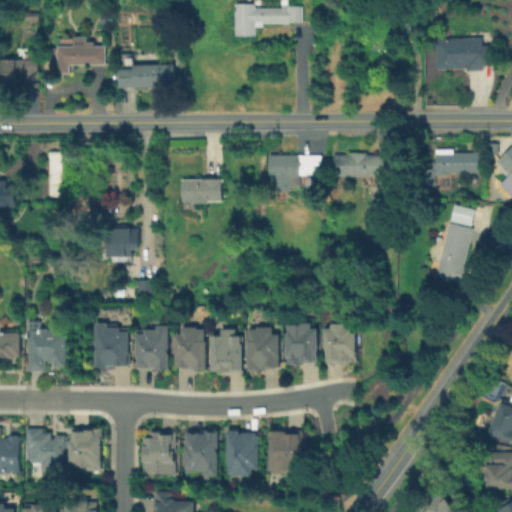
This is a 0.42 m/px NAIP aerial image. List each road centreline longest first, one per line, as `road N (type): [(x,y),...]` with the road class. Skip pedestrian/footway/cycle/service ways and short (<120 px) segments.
road 1 (tertiary): [(511,119),(0,123)]
road 2 (residential): [(351,392),(214,407),(0,400)]
road 3 (secondary): [(511,292),(356,511)]
